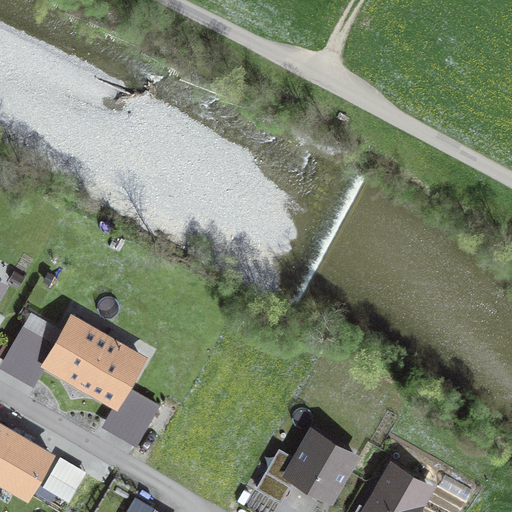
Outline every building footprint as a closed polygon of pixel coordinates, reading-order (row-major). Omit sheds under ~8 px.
[(31,381),(58,323),(29,309),(2,367),(31,381)] [(73,318),(47,361),(81,381),(107,337),(73,318)] [(107,337),(81,381),(115,401),(141,357),(107,337)] [(49,452),(5,427),(0,434),(0,477),(26,493),(49,452)] [(330,496),(354,454),(313,431),(289,472),(330,496)] [(70,500),(86,468),(59,454),(43,486),(70,500)] [(393,466),(366,511),(412,511),(428,486),(393,466)]
